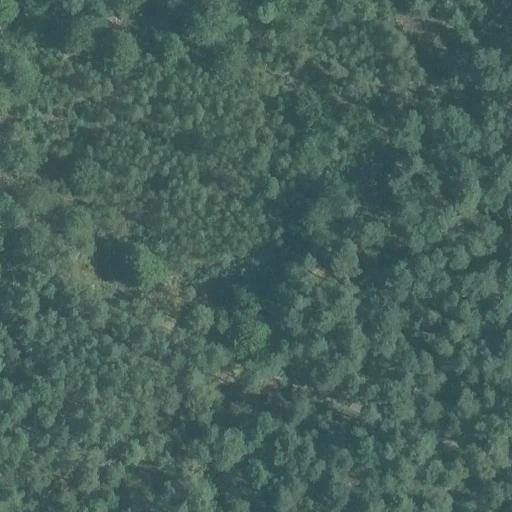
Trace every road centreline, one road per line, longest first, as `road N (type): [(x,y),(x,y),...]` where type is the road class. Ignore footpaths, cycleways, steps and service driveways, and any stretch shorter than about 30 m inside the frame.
road 1 (track): [(0,240),(253,362),(511,465)]
road 2 (track): [(511,25),(250,367)]
